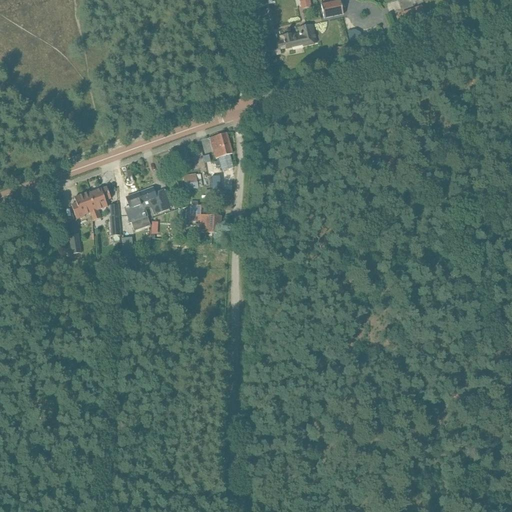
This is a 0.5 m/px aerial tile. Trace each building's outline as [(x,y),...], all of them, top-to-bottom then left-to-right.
[(265,0),(252,0),(254,9),(267,6),(265,0)] [(309,0),(300,0),(302,9),(311,7),(309,0)] [(422,0),(391,0),(386,1),(391,20),(426,11),(422,0)] [(340,1),(321,4),(324,19),(343,15),(340,1)] [(281,37),(281,39),(277,40),(275,33),(265,35),(264,34),(255,36),(259,54),(271,52),(272,56),(280,54),(279,50),(303,45),(303,47),(316,44),(314,34),(312,25),(299,28),(300,34),(291,36),(290,34),(281,37)] [(226,133),(211,138),(217,159),(218,161),(215,162),(216,168),(220,167),(222,171),(232,169),(233,168),(229,155),(232,154),(226,133)] [(267,171),(266,184),(274,185),(274,171),(267,171)] [(196,176),(183,177),(185,186),(187,185),(188,190),(198,189),(196,176)] [(221,182),(213,182),(214,202),(216,202),(230,202),(229,192),(221,193),(221,182)] [(93,202),(89,204),(92,213),(90,213),(93,222),(101,219),(98,211),(108,207),(105,201),(111,199),(107,188),(90,194),(93,202)] [(153,188),(139,193),(142,203),(145,210),(151,208),(154,215),(171,209),(168,200),(164,190),(155,193),(153,188)] [(76,204),(71,205),(76,220),(85,217),(84,216),(90,213),(92,213),(89,204),(93,202),(90,194),(90,192),(74,198),(76,204)] [(129,206),(125,208),(128,217),(130,224),(132,229),(145,224),(143,219),(141,214),(146,212),(145,210),(142,203),(139,193),(126,198),(129,206)] [(111,216),(110,217),(111,237),(120,236),(118,205),(110,206),(111,216)] [(191,205),(190,224),(201,224),(200,233),(210,233),(220,234),(221,217),(201,216),(201,206),(191,205)] [(77,234),(69,235),(72,255),(81,253),(78,234),(77,234)] [(131,239),(121,240),(123,263),(133,262),(131,239)]
